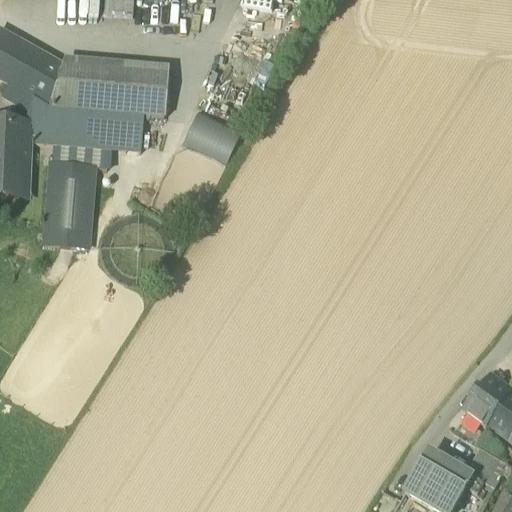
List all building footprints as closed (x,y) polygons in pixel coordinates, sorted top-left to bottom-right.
[(94,17),(97,0),(79,0),(76,13),(94,17)] [(32,102),(51,112),(63,71),(62,70),(62,69),(0,34),(0,83),(8,88),(32,102)] [(65,65),(62,69),(62,70),(63,71),(51,112),(142,120),(163,121),(167,72),(65,63),(64,65),(65,65)] [(3,101),(28,114),(32,102),(8,88),(3,101)] [(141,140),(142,120),(51,112),(32,102),(28,114),(23,129),(22,130),(23,130),(26,130),(44,132),(73,134),(141,140)] [(229,165),(240,139),(189,119),(179,145),(229,165)] [(0,197),(25,199),(26,173),(25,173),(26,147),(26,130),(23,130),(22,130),(23,129),(0,127),(0,197)] [(54,149),(72,151),(73,134),(44,132),(26,130),(26,147),(54,149)] [(140,156),(141,140),(73,134),(72,151),(107,154),(140,156)] [(54,149),(52,169),(93,172),(93,173),(106,174),(107,154),(72,151),(54,149)] [(48,168),(42,250),(87,254),(93,173),(93,172),(52,169),(48,168)] [(463,415),(487,432),(511,396),(511,395),(492,380),(463,415)] [(511,396),(487,432),(511,448),(511,396)] [(487,491),(494,495),(509,471),(480,454),(466,479),(473,482),(484,489),(487,491)] [(466,479),(429,457),(405,499),(428,511),(455,511),(465,495),(473,482),(466,479)] [(473,482),(465,495),(477,501),(484,489),(473,482)] [(488,497),(480,511),(485,511),(494,495),(487,491),(485,495),(488,497)] [(511,511),(511,498),(505,495),(496,511),(511,511)]
